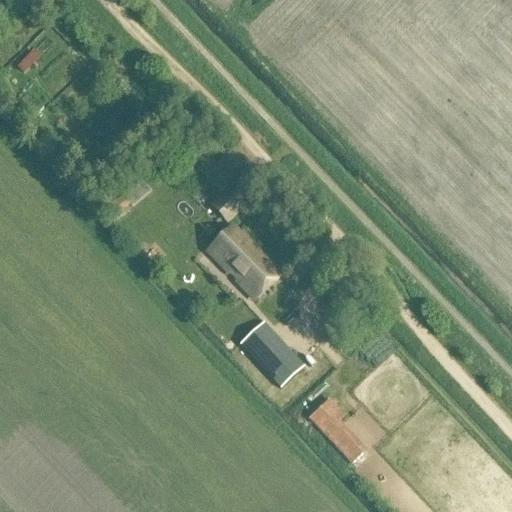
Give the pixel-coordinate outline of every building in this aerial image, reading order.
[(23,78),(40,62),(33,55),(17,72),(23,78)] [(226,225),(242,210),(228,195),(213,210),(226,225)] [(252,299),(275,277),(234,234),(229,239),(225,234),(207,251),(252,299)] [(306,368),(264,324),(239,347),(281,391),(306,368)] [(309,424),(351,469),(367,455),(339,425),(345,420),(330,404),(309,424)]
